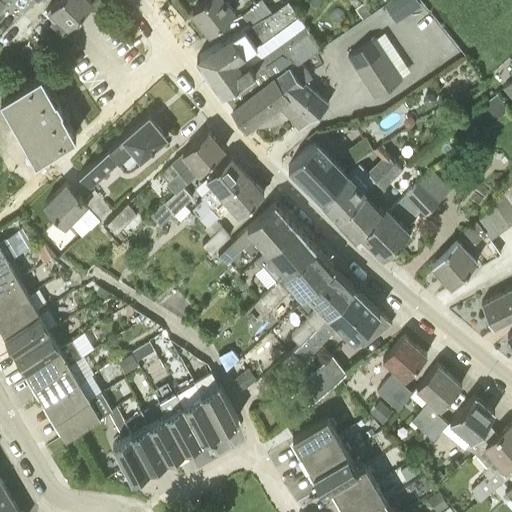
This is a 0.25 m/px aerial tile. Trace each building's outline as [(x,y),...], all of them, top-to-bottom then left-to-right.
[(63,30),(93,2),(91,0),(55,0),(47,8),(55,16),(52,19),(63,30)] [(225,17),(235,7),(229,0),(203,0),(193,9),(210,30),(225,17)] [(285,48),(300,59),(320,46),(288,0),(286,0),(271,11),(249,24),(200,54),(197,56),(223,92),(224,92),(246,76),(265,62),(285,48)] [(271,11),(262,0),(258,0),(241,15),(249,24),(271,11)] [(356,7),(362,16),(370,11),(363,1),(356,7)] [(376,35),(348,53),(357,66),(385,48),(376,35)] [(285,48),(265,62),(312,116),(330,100),(307,79),(312,75),(300,59),(285,48)] [(393,62),(385,48),(357,66),(366,80),(393,62)] [(256,89),(260,86),(278,105),(280,104),(301,125),(312,116),(265,62),(246,76),(256,89)] [(402,75),(393,62),(366,80),(375,93),(402,75)] [(58,97),(57,96),(56,97),(42,71),(1,94),(36,155),(76,133),(62,107),(63,106),(58,97)] [(260,86),(256,89),(246,76),(224,92),(234,105),(233,106),(246,124),(247,124),(278,105),(260,86)] [(511,95),(511,79),(503,87),(511,96),(511,95)] [(497,92),(485,102),(496,117),(509,107),(497,92)] [(141,156),(167,134),(149,113),(123,135),(80,170),(90,182),(133,147),(141,156)] [(188,179),(225,147),(208,128),(172,160),(188,179)] [(354,160),(373,147),(366,135),(346,148),(354,160)] [(318,193),(346,165),(316,136),(289,164),(318,193)] [(339,214),(395,161),(391,158),(394,155),(381,143),(373,147),(382,156),(368,170),(359,161),(350,169),(346,165),(318,193),(339,214)] [(200,214),(248,173),(231,154),(207,175),(215,184),(202,195),(204,197),(193,207),(200,214)] [(375,197),(397,174),(403,167),(395,161),(339,214),(357,233),(361,229),(364,233),(391,206),(387,203),(383,205),(375,197)] [(425,211),(433,202),(441,193),(446,199),(462,185),(456,178),(449,185),(433,169),(419,179),(405,193),(391,207),(391,206),(364,233),(384,252),(410,226),(408,223),(422,209),(425,211)] [(240,213),(264,191),(248,173),(200,214),(207,223),(218,213),(220,215),(232,204),(240,213)] [(66,223),(78,211),(92,226),(101,218),(111,208),(94,188),(84,198),(66,180),(45,201),(66,223)] [(511,202),(511,181),(511,180),(501,190),(511,202)] [(152,211),(161,222),(193,195),(183,184),(152,211)] [(511,222),(511,202),(501,190),(492,203),(495,206),(508,225),(511,222)] [(108,215),(116,224),(137,206),(128,196),(108,215)] [(268,247),(295,222),(275,200),(218,250),(225,258),(254,232),(267,246),(268,246),(268,247)] [(492,238),(508,225),(495,206),(478,219),(477,218),(476,218),(486,231),(492,238)] [(468,248),(486,231),(476,218),(458,237),(447,247),(432,261),(453,282),(468,268),(477,258),(468,248)] [(274,280),(314,244),(295,222),(268,247),(268,246),(254,258),(274,280)] [(211,250),(230,233),(222,223),(203,241),(211,250)] [(0,262),(9,258),(16,253),(6,236),(0,240),(0,262)] [(35,254),(39,251),(49,245),(43,238),(30,246),(35,254)] [(309,291),(335,266),(334,265),(314,244),(274,280),(243,308),(253,320),(295,282),(303,291),(306,288),(309,291)] [(0,286),(19,276),(9,258),(0,262),(0,286)] [(299,340),(352,283),(335,266),(309,291),(298,301),(308,312),(307,312),(309,315),(291,331),(299,340)] [(0,309),(29,292),(19,276),(0,286),(0,309)] [(303,358),(340,321),(365,345),(392,321),(352,283),(299,340),(293,346),(291,347),(303,358)] [(100,284),(98,292),(102,295),(109,290),(100,284)] [(493,323),(511,314),(511,285),(483,301),(493,323)] [(0,321),(5,330),(39,310),(29,292),(0,309),(0,321)] [(49,326),(57,321),(48,306),(40,311),(39,310),(5,330),(15,346),(49,326)] [(25,364),(60,344),(49,326),(15,346),(25,364)] [(403,381),(427,352),(404,332),(383,357),(395,368),(377,389),(398,407),(413,390),(403,381)] [(70,361),(82,354),(72,337),(60,344),(25,364),(35,381),(70,361)] [(151,340),(141,345),(145,353),(155,348),(151,340)] [(132,353),(119,359),(124,370),(137,364),(132,353)] [(313,400),(346,370),(332,353),(309,372),(298,382),(313,400)] [(80,378),(70,361),(35,381),(46,399),(80,378)] [(436,411),(462,382),(438,361),(417,385),(430,397),(412,419),(433,438),(448,421),(436,411)] [(248,366),(234,376),(243,388),(257,378),(248,366)] [(239,416),(220,381),(213,369),(194,379),(201,393),(220,426),(239,416)] [(80,378),(46,399),(56,416),(90,396),(90,395),(103,388),(93,371),(80,378)] [(220,426),(201,393),(194,379),(177,389),(179,393),(183,401),(203,436),(220,426)] [(183,401),(179,393),(177,389),(160,399),(166,411),(185,446),(203,436),(183,401)] [(487,420),(495,409),(475,393),(448,418),(471,437),(466,444),(477,453),(498,433),(487,420)] [(67,434),(78,427),(101,414),(90,396),(56,416),(67,434)] [(393,410),(381,398),(371,409),(383,420),(393,410)] [(149,420),(148,421),(142,409),(126,418),(132,429),(131,430),(150,465),(168,455),(149,420)] [(168,455),(185,446),(166,411),(149,420),(168,455)] [(303,452),(337,433),(327,414),(293,434),(303,452)] [(505,466),(511,459),(511,423),(511,422),(498,433),(477,453),(489,466),(483,471),(487,474),(471,488),(482,499),(503,479),(497,470),(503,464),(505,466)] [(221,453),(251,441),(244,424),(214,436),(221,453)] [(132,475),(150,465),(131,430),(113,440),(132,475)] [(313,470),(347,450),(337,433),(303,452),(313,470)] [(332,483),(357,468),(347,450),(313,470),(324,487),(332,483)] [(412,462),(401,468),(408,481),(420,475),(412,462)] [(342,500),(376,480),(366,463),(357,468),(332,483),(342,500)] [(439,468),(433,475),(439,480),(445,474),(439,468)] [(0,503),(12,497),(0,475),(0,503)] [(348,511),(360,511),(386,497),(376,480),(342,500),(348,511)] [(439,489),(429,495),(438,511),(448,506),(439,489)] [(0,511),(21,511),(12,497),(0,503),(0,511)] [(394,511),(386,497),(360,511),(394,511)]
